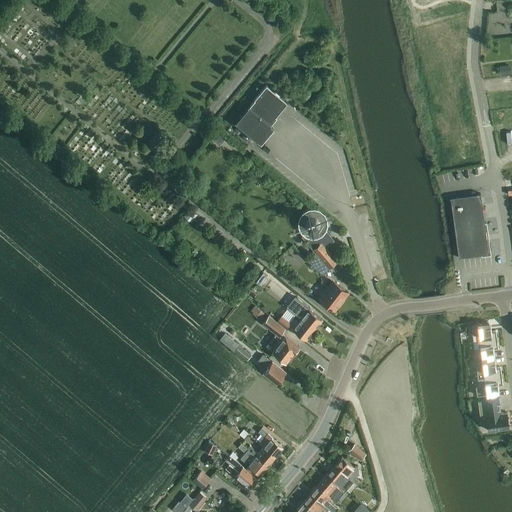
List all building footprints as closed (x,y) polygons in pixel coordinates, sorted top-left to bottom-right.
[(510,65),(499,66),(500,76),(511,75),(510,65)] [(275,118),(287,104),(266,86),(254,100),(255,101),(249,107),(248,106),(247,107),(248,107),(235,122),(235,121),(234,122),(260,144),(261,144),(274,128),(273,128),(274,128),(269,124),(274,117),(275,118)] [(511,101),(498,105),(499,114),(511,111),(511,101)] [(458,258),(488,253),(480,194),(450,198),(458,258)] [(190,222),(194,218),(196,215),(190,210),(184,217),(190,222)] [(319,219),(319,218),(317,217),(316,216),(314,215),(312,215),(311,215),(309,216),(308,217),(306,218),(305,220),(305,222),(305,223),(305,225),(306,227),(306,228),(307,229),(308,229),(309,230),(310,230),(303,237),(316,253),(307,261),(323,275),(329,268),(337,261),(325,247),(333,240),(320,225),(320,224),(320,222),(320,221),(319,219)] [(198,217),(194,222),(201,228),(206,223),(198,217)] [(263,270),(258,274),(264,279),(268,275),(263,270)] [(255,283),(260,287),(265,281),(259,277),(255,283)] [(348,293),(332,280),(318,298),(334,310),(348,293)] [(259,297),(254,301),(261,311),(267,307),(259,297)] [(300,319),(314,330),(322,320),(302,305),(297,311),(302,316),(300,319)] [(254,306),(251,310),(254,312),(252,314),(259,319),(263,313),(254,306)] [(284,328),(276,321),(269,315),(262,323),(276,334),(274,336),(266,347),(272,352),(286,363),(287,361),(289,362),(291,358),(291,357),(299,346),(281,332),(284,328)] [(293,318),(290,323),(281,316),(276,321),(284,328),(285,329),(288,326),(306,340),(314,330),(300,319),(298,322),(293,318)] [(477,334),(478,342),(497,339),(496,331),(491,332),(490,323),(488,323),(471,326),(472,335),(477,334)] [(497,339),(478,342),(479,349),(474,350),(475,359),(494,356),(493,348),(498,347),(497,339)] [(232,343),(229,347),(234,350),(238,345),(239,344),(234,340),(232,343)] [(251,356),(238,345),(234,350),(246,361),(251,356)] [(277,383),(285,372),(272,362),(263,355),(259,360),(268,367),(263,372),(277,383)] [(494,359),(475,362),(477,378),(501,375),(500,367),(495,368),(494,359)] [(501,375),(477,378),(478,385),(475,386),(476,395),(498,393),(497,384),(502,384),(501,375)] [(498,398),(478,401),(480,422),(487,421),(488,430),(508,428),(506,412),(500,413),(498,398)] [(222,423),(236,436),(240,432),(226,419),(222,423)] [(281,448),(270,439),(272,437),(261,428),(258,432),(263,437),(258,443),(262,447),(274,457),(281,448)] [(244,439),(248,433),(243,429),(239,434),(244,439)] [(208,441),(203,451),(212,455),(217,446),(208,441)] [(267,466),(255,456),(252,453),(240,443),(237,447),(244,453),(240,458),(248,465),(245,469),(257,478),(267,466)] [(348,451),(360,461),(366,454),(354,444),(348,451)] [(267,466),(274,457),(262,447),(255,456),(267,466)] [(232,452),(229,456),(235,461),(238,457),(232,452)] [(245,469),(235,461),(229,456),(229,455),(225,460),(238,471),(235,475),(249,488),(257,479),(257,478),(245,469)] [(358,466),(354,467),(341,457),(334,465),(352,481),(357,485),(359,481),(355,477),(358,474),(358,466)] [(357,485),(352,481),(334,465),(327,474),(340,485),(349,493),(357,485)] [(201,470),(193,480),(202,487),(211,477),(201,470)] [(338,488),(340,485),(327,474),(317,486),(330,497),(336,501),(343,492),(338,488)] [(327,501),(330,497),(317,486),(310,494),(331,511),(334,511),(337,509),(327,501)] [(188,505),(196,511),(206,498),(199,492),(188,505)] [(324,511),(331,511),(310,494),(303,502),(314,511),(323,511),(324,511)] [(348,511),(370,511),(371,511),(361,503),(355,498),(353,500),(359,506),(357,508),(353,505),(348,511)] [(153,511),(163,511),(166,510),(154,500),(148,507),(153,511)] [(178,501),(172,510),(174,511),(181,511),(182,511),(186,507),(178,501)] [(314,511),(303,502),(296,510),(298,511),(314,511)] [(368,507),(372,511),(373,511),(377,508),(372,503),(368,507)]
